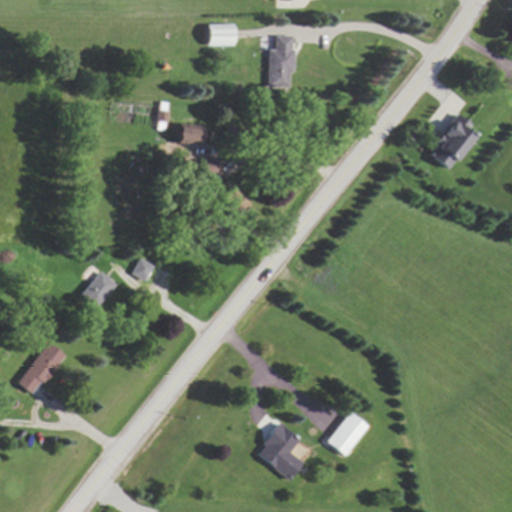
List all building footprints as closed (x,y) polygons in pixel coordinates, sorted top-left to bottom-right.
[(227,24),(200,24),(201,46),(227,45),(227,24)] [(261,87),(283,87),(284,72),(287,72),(288,36),(268,36),(268,49),(262,49),(261,87)] [(467,137),(460,131),(465,125),(450,113),(427,145),(430,146),(423,155),(442,170),(467,137)] [(171,141),(195,142),(195,125),(171,124),(171,141)] [(215,159),(198,159),(198,178),(215,177),(215,159)] [(233,220),(247,206),(229,187),(219,196),(227,204),(222,208),(233,220)] [(141,281),(148,265),(133,258),(125,275),(141,281)] [(88,309),(110,285),(94,271),(72,295),(88,309)] [(24,393),(34,380),(37,383),(58,356),(41,342),(10,382),(24,393)] [(362,424),(343,411),(321,443),(341,456),(362,424)] [(284,480),(297,462),(284,452),(294,438),(273,423),(250,454),(284,480)]
